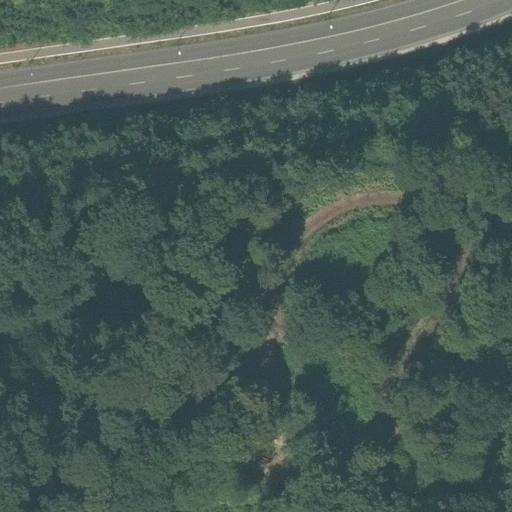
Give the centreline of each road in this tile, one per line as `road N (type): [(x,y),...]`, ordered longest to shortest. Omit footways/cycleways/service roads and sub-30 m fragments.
road 1 (track): [(490,475),(413,449),(398,429),(399,370),(437,310),(454,260),(453,237),(440,216),(404,196),(348,200),(321,213),(277,263),(265,342),(282,447)]
road 2 (primary): [(0,98),(294,54),(488,0)]
